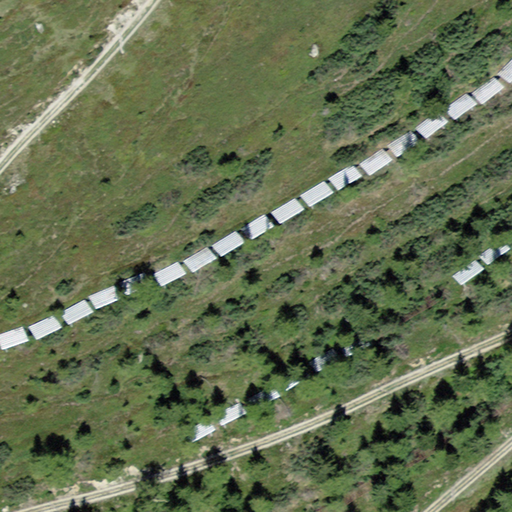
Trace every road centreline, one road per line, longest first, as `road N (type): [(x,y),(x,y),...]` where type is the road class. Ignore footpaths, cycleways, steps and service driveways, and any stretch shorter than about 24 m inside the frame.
road 1 (track): [(511,332),(188,478),(21,511)]
road 2 (track): [(0,161),(58,107),(142,0)]
